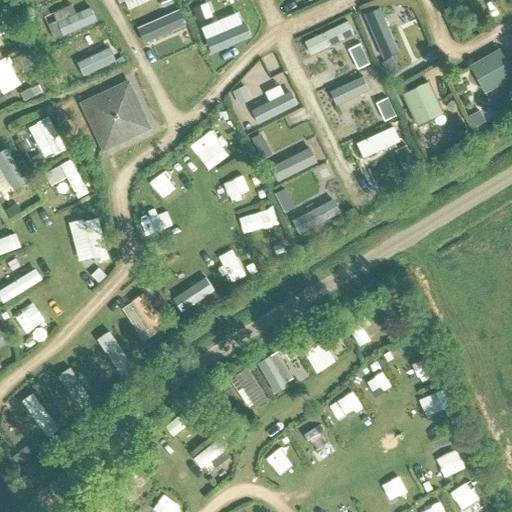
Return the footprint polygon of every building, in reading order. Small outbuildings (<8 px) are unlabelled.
[(133,0),(140,14),(160,4),(157,0),(133,0)] [(118,15),(129,23),(136,12),(124,5),(118,15)] [(59,19),(37,30),(47,51),(69,40),(59,19)] [(151,33),(157,49),(175,43),(169,27),(151,33)] [(319,57),(344,45),(336,29),(311,41),(319,57)] [(203,59),(221,46),(211,31),(192,43),(203,59)] [(470,64),(485,91),(511,75),(511,68),(500,47),(470,64)] [(332,86),(360,74),(351,54),(323,65),(332,86)] [(3,57),(0,58),(0,82),(12,77),(3,57)] [(414,57),(384,68),(389,79),(418,68),(414,57)] [(401,92),(417,124),(444,112),(428,79),(401,92)] [(105,149),(151,127),(130,80),(83,102),(105,149)] [(345,92),(354,111),(375,101),(366,82),(345,92)] [(246,86),(228,96),(235,108),(253,98),(246,86)] [(20,94),(25,102),(36,96),(32,88),(31,88),(20,94)] [(468,116),(473,127),(485,121),(479,111),(468,116)] [(364,125),(371,144),(390,138),(383,118),(364,125)] [(467,129),(463,121),(462,121),(451,127),(455,135),(467,129)] [(247,143),(257,139),(251,125),(240,130),(247,143)] [(224,140),(206,147),(213,167),(232,160),(224,140)] [(0,172),(15,167),(8,147),(0,150),(0,172)] [(264,173),(282,165),(275,151),(258,159),(264,173)] [(40,152),(30,157),(35,166),(45,161),(40,152)] [(386,176),(404,169),(400,161),(383,168),(386,176)] [(69,198),(79,190),(58,163),(47,171),(69,198)] [(238,170),(227,176),(238,195),(249,189),(238,170)] [(282,200),(300,193),(294,177),(276,184),(282,200)] [(4,210),(9,218),(21,211),(17,203),(4,210)] [(80,206),(69,208),(72,224),(82,222),(80,206)] [(232,213),(234,229),(263,226),(261,209),(232,213)] [(149,210),(129,218),(135,236),(156,228),(149,210)] [(285,219),(291,236),(311,228),(305,211),(285,219)] [(242,277),(261,268),(248,241),(229,250),(242,277)] [(79,264),(99,259),(95,242),(75,247),(79,264)] [(184,284),(169,291),(177,308),(192,301),(184,284)] [(391,307),(392,298),(379,296),(377,306),(391,307)] [(18,339),(44,323),(33,306),(7,322),(18,339)] [(355,309),(336,321),(352,347),(363,340),(356,328),(364,324),(355,309)] [(304,337),(293,343),(307,374),(319,369),(304,337)] [(291,345),(282,349),(288,360),(297,355),(291,345)] [(261,364),(253,370),(269,394),(278,388),(261,364)] [(244,410),(259,401),(240,372),(226,381),(244,410)] [(66,374),(53,381),(63,398),(75,392),(66,374)] [(367,411),(387,399),(375,380),(356,392),(367,411)] [(337,425),(355,411),(342,394),(324,408),(337,425)] [(292,429),(303,446),(322,433),(311,416),(292,429)] [(205,467),(223,460),(215,439),(197,446),(205,467)] [(277,467),(291,459),(281,441),(267,449),(277,467)] [(453,449),(439,455),(446,471),(460,465),(453,449)] [(99,490),(108,499),(138,472),(130,462),(99,490)] [(443,491),(452,511),(465,511),(473,509),(460,483),(443,491)]
